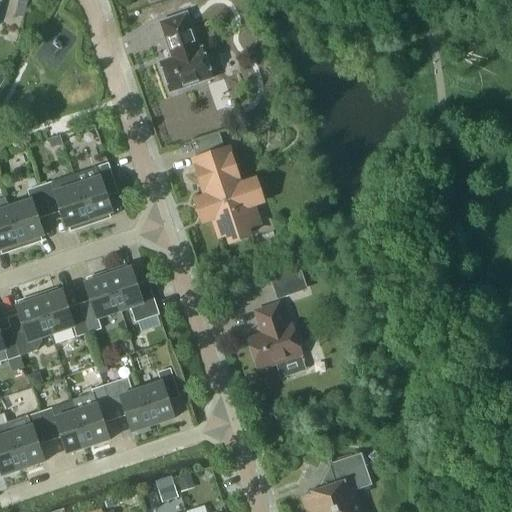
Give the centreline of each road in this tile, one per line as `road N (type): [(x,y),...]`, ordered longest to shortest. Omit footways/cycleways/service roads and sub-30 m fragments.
road 1 (residential): [(231,423),(2,501)]
road 2 (residential): [(167,228),(88,0)]
road 3 (residential): [(231,423),(167,228)]
road 4 (residential): [(167,228),(0,280)]
